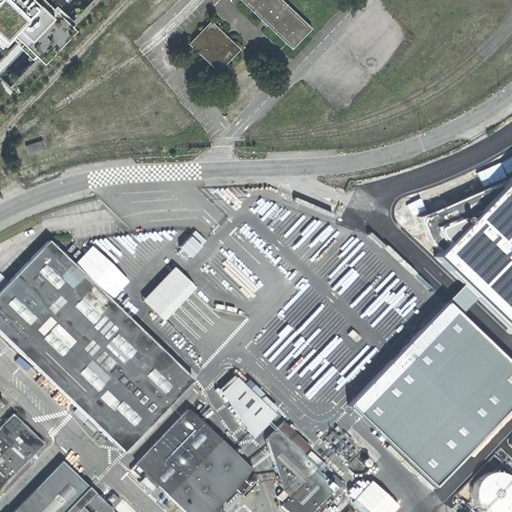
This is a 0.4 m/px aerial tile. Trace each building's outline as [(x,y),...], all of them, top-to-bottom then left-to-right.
[(0,0),(0,92),(69,23),(45,0),(0,0)] [(285,0),(242,0),(292,48),(313,27),(285,0)] [(241,49),(213,21),(190,43),(218,71),(231,59),(241,49)] [(29,154),(44,149),(42,141),(27,147),(29,154)] [(0,287),(0,335),(120,451),(190,379),(46,239),(0,287)] [(139,300),(160,320),(190,289),(169,268),(139,300)] [(312,279),(258,333),(296,370),(350,316),(312,279)] [(511,368),(445,303),(348,404),(435,488),(511,407),(511,368)] [(253,436),(273,416),(235,379),(219,393),(248,438),(253,436)] [(248,471),(185,410),(131,466),(177,511),(218,511),(214,507),(248,471)] [(7,415),(0,422),(0,485),(38,444),(7,415)] [(317,511),(318,511),(319,511),(322,511),(345,488),(331,477),(326,482),(299,456),(307,449),(280,423),(262,439),(278,488),(280,492),(274,500),(285,511),(317,511)] [(57,461),(7,511),(110,511),(109,511),(117,503),(110,496),(102,504),(57,461)] [(406,511),(421,496),(384,461),(350,498),(365,511),(406,511)] [(511,476),(506,472),(498,470),(490,470),(483,473),(477,478),(472,484),(470,492),(471,500),(474,508),(478,511),(510,511),(511,510),(511,476)]
